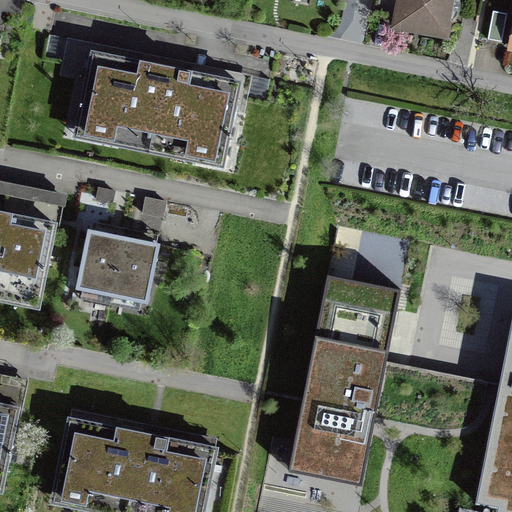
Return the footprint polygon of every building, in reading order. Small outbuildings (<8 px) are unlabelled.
[(399,0),(393,34),(451,45),(459,0),(399,0)] [(508,14),(493,10),(487,37),(502,41),(508,14)] [(61,59),(65,39),(53,37),(49,56),(61,59)] [(253,79),(65,39),(61,59),(58,74),(87,81),(73,143),(232,177),(249,97),(253,79)] [(271,83),(253,79),(249,97),(267,101),(271,83)] [(62,206),(67,182),(52,179),(48,198),(12,191),(11,197),(62,206)] [(114,191),(101,188),(97,200),(111,204),(114,191)] [(167,203),(147,199),(143,213),(164,218),(167,203)] [(16,284),(46,290),(60,225),(3,213),(0,212),(0,287),(14,291),(16,284)] [(333,255),(402,268),(407,237),(339,224),(333,255)] [(87,228),(74,287),(150,303),(163,244),(134,238),(114,234),(87,228)] [(374,424),(401,289),(328,274),(288,470),(362,485),(374,424)] [(511,511),(511,343),(503,392),(481,499),(500,502),(498,511),(511,511)] [(0,496),(5,498),(24,414),(0,408),(0,496)] [(57,509),(72,511),(208,511),(220,452),(74,423),(57,509)]
